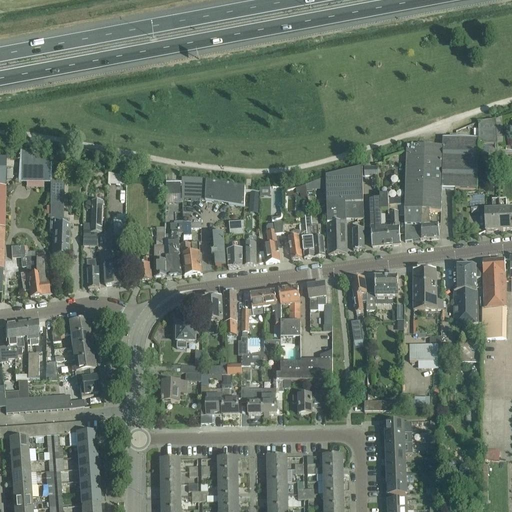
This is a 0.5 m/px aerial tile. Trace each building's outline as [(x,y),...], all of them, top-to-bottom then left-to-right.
[(502,120),(490,120),(480,120),(480,144),(502,144),(502,120)] [(406,153),(405,212),(405,213),(405,243),(419,241),(421,241),(422,241),(422,235),(422,215),(423,213),(424,213),(430,213),(441,213),(442,190),(477,191),(477,181),(479,140),(459,139),(459,135),(456,135),(449,134),(449,139),(443,139),(442,147),(425,146),(406,146),(406,153)] [(37,160),(20,150),(17,182),(50,183),(51,164),(37,160)] [(364,168),(364,177),(377,177),(376,167),(364,168)] [(326,177),(326,189),(327,206),(329,257),(347,256),(346,221),(364,220),(362,168),(326,177)] [(126,177),(109,174),(109,186),(126,185),(126,177)] [(326,177),(304,185),(305,190),(326,189),(326,177)] [(205,202),(206,182),(183,179),(183,201),(205,202)] [(206,182),(205,202),(244,208),(245,188),(206,182)] [(51,183),(50,215),(49,225),(54,225),(53,256),(69,257),(70,226),(63,225),(65,184),(51,183)] [(167,195),(182,195),(182,183),(167,184),(167,195)] [(166,185),(149,184),(148,191),(166,192),(166,185)] [(305,190),(304,185),(295,188),(296,193),(300,192),(301,200),(306,199),(305,190)] [(257,193),(249,192),(248,204),(255,205),(257,193)] [(388,196),(380,196),(380,201),(381,214),(388,213),(388,215),(391,215),(391,229),(390,229),(390,238),(389,238),(390,247),(400,246),(400,244),(399,217),(404,217),(404,199),(388,200),(388,196)] [(92,201),(91,234),(103,234),(103,202),(92,201)] [(380,201),(370,202),(372,249),(390,247),(389,238),(390,238),(390,229),(381,229),(381,214),(380,201)] [(500,232),(499,201),(492,201),(492,210),(485,211),(486,233),(500,232)] [(506,201),(499,201),(500,232),(511,231),(511,209),(507,210),(506,201)] [(422,235),(422,241),(440,240),(438,225),(431,226),(431,225),(430,213),(424,213),(423,213),(422,215),(422,235)] [(307,233),(302,235),(303,240),(303,250),(304,260),(315,259),(311,228),(311,225),(310,216),(305,217),(307,233)] [(266,229),(269,247),(264,248),(266,265),(280,263),(277,237),(283,236),(283,226),(284,218),(273,220),(274,226),(268,227),(266,229)] [(242,236),(244,223),(229,224),(230,236),(242,236)] [(355,225),(353,225),(354,252),(364,251),(363,229),(358,230),(358,224),(355,224),(355,225)] [(171,225),(171,235),(183,235),(183,230),(183,225),(182,225),(171,225)] [(319,231),(319,227),(311,228),(315,259),(325,258),(325,257),(324,248),(324,238),(319,239),(319,231)] [(214,236),(213,238),(215,253),(212,254),(212,259),(215,259),(216,266),(216,268),(218,268),(226,268),(226,258),(224,235),(216,235),(214,236)] [(289,239),(292,261),(302,260),(301,250),(299,237),(296,238),(289,239)] [(84,238),(84,247),(98,248),(98,239),(97,239),(84,238)] [(119,286),(124,286),(122,256),(125,256),(124,245),(126,245),(125,238),(113,239),(114,260),(104,261),(106,284),(106,287),(119,285),(119,286)] [(170,258),(166,259),(167,279),(182,278),(181,268),(178,243),(172,244),(171,244),(169,244),(170,258)] [(191,254),(193,277),(202,276),(201,266),(200,253),(199,244),(192,245),(192,243),(190,243),(191,245),(192,254),(191,254)] [(242,251),(240,251),(239,244),(233,244),(234,251),(227,252),(229,271),(242,270),(242,251)] [(192,254),(191,245),(181,246),(184,278),(193,277),(191,254),(192,254)] [(245,245),(245,267),(256,267),(256,245),(245,245)] [(11,247),(12,259),(16,259),(20,259),(21,259),(22,269),(26,268),(27,273),(21,274),(23,292),(29,291),(29,292),(30,299),(50,296),(48,286),(48,282),(46,282),(45,282),(44,275),(44,261),(43,261),(43,255),(43,254),(36,254),(36,255),(36,257),(36,258),(28,258),(27,252),(25,252),(24,247),(11,247)] [(138,267),(139,273),(140,283),(152,282),(149,258),(144,259),(145,266),(138,267)] [(166,258),(154,259),(155,281),(167,279),(166,259),(166,258)] [(483,262),(484,309),(482,309),(483,340),(506,340),(506,309),(505,260),(483,262)] [(87,262),(87,271),(88,290),(89,290),(100,290),(99,270),(97,271),(97,270),(96,261),(87,262)] [(467,286),(467,267),(454,268),(455,325),(456,325),(456,333),(468,333),(467,324),(478,324),(477,295),(467,295),(467,290),(464,290),(464,286),(467,286)] [(476,267),(467,267),(467,286),(464,286),(464,290),(467,290),(467,295),(477,295),(477,292),(477,293),(476,279),(480,279),(479,270),(476,270),(476,267)] [(414,312),(443,311),(443,302),(437,302),(436,271),(413,271),(414,312)] [(367,295),(367,305),(367,313),(376,313),(376,300),(398,299),(398,278),(375,278),(375,295),(367,295)] [(356,314),(363,313),(364,313),(361,296),(367,296),(364,280),(352,281),(356,314)] [(324,306),(324,316),(325,327),(332,327),(332,306),(326,306),(326,298),(324,285),(308,288),(310,301),(310,312),(318,312),(318,306),(324,306)] [(282,325),(282,337),(301,337),(301,324),(300,324),(300,306),(301,305),(298,289),(279,292),(281,306),(281,308),(282,308),(290,307),(290,324),(282,323),(282,325)] [(237,323),(236,293),(224,294),(226,336),(237,336),(236,323),(237,323)] [(281,308),(281,306),(277,307),(275,293),(262,294),(264,309),(275,308),(278,326),(282,325),(282,323),(282,308),(281,308)] [(250,296),(252,311),(249,311),(248,317),(263,315),(262,309),(264,309),(262,294),(250,296)] [(222,297),(202,299),(204,322),(223,321),(222,297)] [(70,335),(90,332),(88,321),(69,323),(70,335)] [(38,322),(27,323),(27,341),(28,345),(38,344),(37,339),(38,339),(38,331),(38,322)] [(354,342),(359,342),(363,341),(360,322),(351,323),(354,342)] [(27,323),(16,325),(17,362),(18,362),(18,358),(22,358),(22,351),(24,350),(23,342),(27,341),(27,323)] [(17,362),(16,325),(5,326),(5,344),(6,344),(7,347),(0,347),(0,359),(0,362),(7,361),(16,361),(16,362),(17,362)] [(52,337),(62,336),(60,325),(53,325),(52,333),(52,337)] [(187,344),(196,344),(196,342),(197,342),(197,336),(196,336),(196,327),(177,326),(177,350),(187,350),(187,344)] [(90,332),(70,335),(72,348),(91,345),(90,332)] [(280,342),(264,342),(264,352),(280,352),(280,342)] [(91,345),(72,348),(74,361),(93,358),(91,345)] [(438,363),(438,346),(410,347),(410,364),(438,363)] [(27,375),(27,380),(38,380),(39,355),(27,355),(27,375)] [(93,358),(74,361),(75,373),(75,374),(94,371),(95,371),(93,358)] [(250,359),(242,359),(242,368),(250,368),(250,359)] [(301,364),(281,364),(281,382),(283,382),(284,382),(318,382),(325,382),(333,382),(333,362),(301,362),(301,364)] [(228,376),(227,364),(221,364),(221,368),(219,368),(219,376),(228,376)] [(241,366),(228,366),(228,376),(241,376),(241,366)] [(181,375),(186,375),(202,376),(202,368),(182,367),(181,375)] [(94,371),(75,374),(76,382),(82,381),(83,387),(80,387),(80,390),(81,394),(81,399),(93,398),(93,395),(98,394),(96,378),(95,378),(94,371)] [(202,376),(186,375),(186,383),(192,383),(202,383),(202,376)] [(325,382),(318,382),(318,396),(293,396),(293,405),(299,405),(299,415),(312,415),(312,408),(322,408),(322,397),(325,397),(325,382)] [(163,384),(163,403),(164,403),(164,401),(171,402),(171,403),(180,404),(180,396),(187,396),(187,385),(163,384)] [(223,414),(223,390),(209,391),(209,387),(202,387),(201,417),(212,417),(214,417),(214,414),(223,414)] [(255,392),(249,392),(249,389),(242,389),(242,400),(249,400),(249,403),(248,403),(249,416),(263,416),(262,403),(256,403),(255,392)] [(223,414),(223,417),(239,416),(238,400),(230,400),(230,390),(223,390),(223,414)] [(269,403),(262,403),(263,416),(277,416),(276,403),(276,392),(269,392),(269,403)] [(83,401),(70,403),(70,410),(84,408),(83,401)] [(403,404),(365,404),(365,414),(403,413),(403,404)] [(201,417),(201,426),(213,425),(212,417),(201,417)] [(386,435),(404,434),(404,424),(385,425),(386,435)] [(85,434),(79,435),(77,435),(77,442),(77,447),(96,445),(95,434),(85,434)] [(404,445),(404,434),(386,435),(386,445),(404,445)] [(72,435),(68,435),(69,447),(77,447),(77,442),(77,435),(72,435)] [(19,439),(13,439),(9,440),(10,452),(28,450),(27,438),(25,438),(19,439)] [(96,445),(77,447),(78,459),(97,457),(96,445)] [(405,455),(404,445),(386,445),(387,456),(405,455)] [(29,463),(28,450),(10,452),(11,464),(29,463)] [(405,465),(405,455),(387,456),(387,466),(405,465)] [(64,460),(59,460),(60,472),(79,471),(97,469),(97,457),(78,459),(79,465),(65,466),(64,460)] [(324,470),(343,470),(343,457),(324,458),(324,470)] [(268,472),(287,471),(287,459),(268,459),(268,472)] [(219,473),(238,472),(238,460),(218,460),(219,473)] [(161,474),(181,473),(180,461),(161,461),(161,474)] [(30,475),(29,463),(11,464),(12,476),(30,475)] [(405,465),(387,466),(387,476),(406,475),(405,465)] [(98,482),(97,469),(79,471),(80,483),(98,482)] [(343,470),(324,470),(324,483),(344,483),(343,470)] [(288,484),(287,471),(268,472),(268,484),(288,484)] [(238,485),(238,472),(219,473),(219,485),(238,485)] [(181,486),(181,473),(161,474),(162,487),(181,486)] [(31,487),(30,475),(12,476),(12,488),(31,487)] [(406,486),(406,475),(387,476),(388,486),(406,486)] [(98,482),(80,483),(81,495),(99,494),(98,482)] [(344,495),(344,483),(324,483),(324,496),(344,495)] [(288,484),(268,484),(268,497),(288,496),(288,484)] [(201,493),(199,493),(199,498),(208,498),(207,485),(201,486),(201,493)] [(238,485),(219,485),(219,498),(239,497),(238,485)] [(189,486),(181,486),(162,487),(162,499),(181,499),(181,493),(189,493),(189,486)] [(196,486),(189,486),(189,493),(191,493),(192,499),(199,498),(199,493),(198,493),(198,486),(196,486)] [(406,496),(406,486),(388,486),(388,497),(406,496)] [(31,499),(31,487),(12,488),(13,500),(31,499)] [(100,506),(99,494),(81,495),(82,507),(100,506)] [(344,508),(344,495),(324,496),(325,508),(344,508)] [(288,496),(268,497),(269,509),(288,509),(288,496)] [(239,510),(239,497),(219,498),(220,510),(239,510)] [(32,511),(31,499),(13,500),(14,511),(32,511)] [(182,511),(181,499),(162,499),(162,511),(182,511)] [(388,511),(407,511),(407,502),(389,502),(388,511)]
